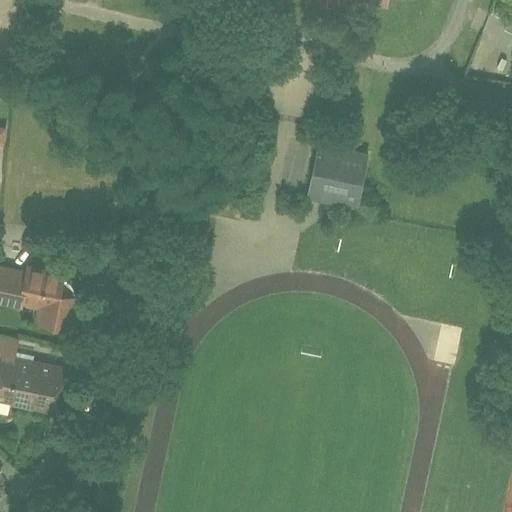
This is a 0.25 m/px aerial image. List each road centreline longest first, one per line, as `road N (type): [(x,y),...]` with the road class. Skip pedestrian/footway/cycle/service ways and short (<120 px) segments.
road 1 (residential): [(462,0),(434,59),(402,67),(37,0)]
road 2 (residential): [(0,231),(114,246),(80,430),(1,511)]
